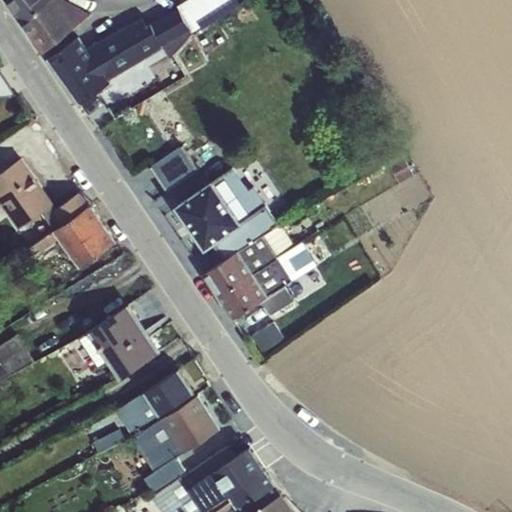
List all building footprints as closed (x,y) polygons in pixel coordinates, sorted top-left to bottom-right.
[(205,0),(215,13),(233,0),(205,0)] [(81,31),(46,53),(74,99),(164,44),(149,19),(94,53),(81,31)] [(114,101),(174,54),(163,40),(103,87),(114,101)] [(151,162),(165,185),(198,164),(185,142),(151,162)] [(0,165),(0,194),(14,224),(54,205),(28,152),(0,165)] [(207,177),(170,200),(172,206),(198,246),(215,241),(224,254),(201,268),(231,315),(242,311),(265,297),(272,308),(298,300),(287,266),(305,255),(272,203),(276,217),(241,162),(230,165),(216,174),(207,177)] [(61,239),(78,266),(118,239),(83,187),(65,199),(74,212),(30,242),(38,254),(61,239)] [(129,298),(85,327),(117,376),(161,348),(129,298)] [(0,377),(37,361),(24,333),(0,344),(0,377)] [(116,403),(131,427),(195,388),(180,363),(116,403)] [(162,484),(189,467),(179,453),(222,425),(200,391),(130,435),(162,484)] [(240,508),(276,484),(248,443),(186,484),(202,508),(228,491),(240,508)] [(165,511),(191,511),(198,508),(183,481),(157,495),(165,511)] [(297,511),(286,488),(240,511),(297,511)]
